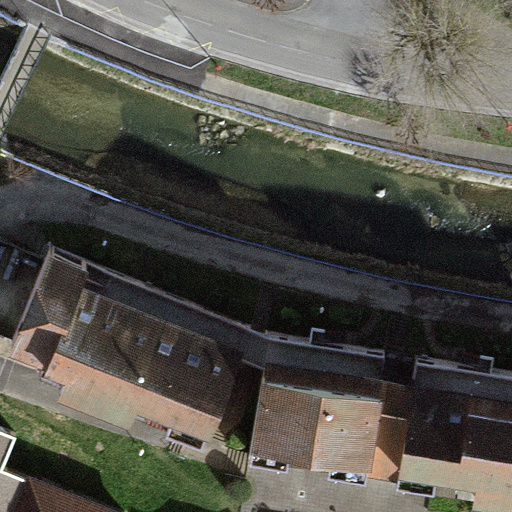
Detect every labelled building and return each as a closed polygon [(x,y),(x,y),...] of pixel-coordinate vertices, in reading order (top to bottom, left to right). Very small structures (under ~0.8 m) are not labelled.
[(84,254),(46,238),(40,251),(44,253),(79,266),(84,254)] [(79,266),(44,253),(12,334),(47,348),(39,367),(198,434),(232,350),(243,320),(84,254),(79,266)] [(266,329),(243,320),(232,350),(261,361),(266,329)] [(381,348),(266,329),(261,361),(246,449),(361,468),(379,364),(381,348)] [(511,369),(413,353),(410,369),(393,473),(511,492),(511,369)] [(410,369),(379,364),(361,468),(393,473),(410,369)] [(0,511),(15,511),(30,475),(1,463),(14,430),(0,424),(0,511)]
